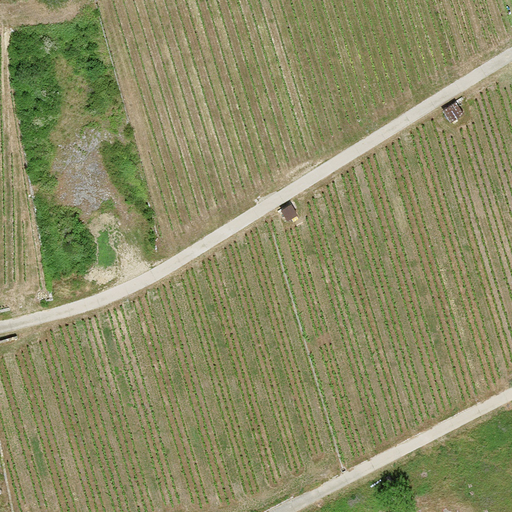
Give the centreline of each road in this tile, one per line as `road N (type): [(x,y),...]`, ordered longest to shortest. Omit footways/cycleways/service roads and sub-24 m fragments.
road 1 (track): [(0,328),(92,303),(176,265),(511,57)]
road 2 (track): [(285,511),(511,394)]
